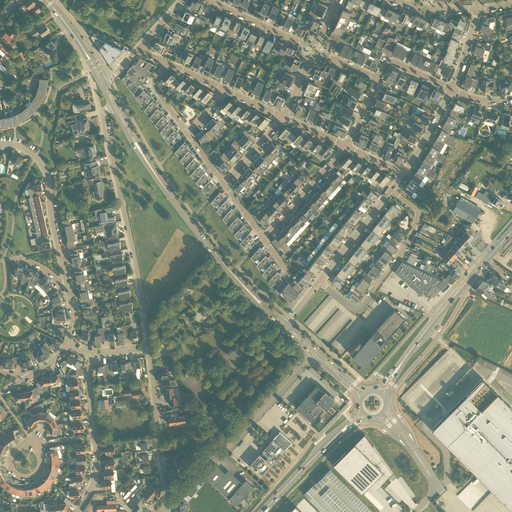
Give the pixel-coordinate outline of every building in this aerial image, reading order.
[(26,12),(36,4),(32,0),(29,0),(21,7),(26,12)] [(253,13),(256,8),(256,7),(259,9),(262,3),(257,0),(250,0),(249,4),(251,5),(248,11),(253,13)] [(324,2),(321,0),(320,0),(315,0),(314,3),(317,4),(315,7),(325,12),(328,7),(322,4),(323,1),(324,2)] [(363,10),(366,3),(361,1),(362,0),(361,0),(351,0),(350,0),(349,0),(346,7),(351,10),(354,4),(361,7),(360,8),(363,10)] [(196,2),(196,3),(192,2),(190,6),(191,6),(190,8),(199,12),(201,7),(203,8),(204,6),(196,2)] [(265,16),(267,11),(268,10),(270,11),(273,5),(274,5),(269,2),(267,5),(264,4),(260,13),(265,16)] [(372,14),(375,6),(370,3),(369,4),(366,3),(363,10),(372,14)] [(273,5),(270,11),(268,16),(274,19),(279,8),(273,5)] [(35,14),(41,9),(38,6),(32,11),(35,14)] [(325,12),(315,7),(313,6),(309,14),(310,15),(316,18),(316,17),(317,14),(323,17),(325,12)] [(381,8),(375,6),(372,14),(380,18),(381,16),(384,9),(381,7),(381,8)] [(352,10),(351,10),(346,7),(344,10),(343,10),(340,15),(348,19),(349,19),(352,10)] [(381,16),(389,19),(393,11),(388,9),(387,10),(384,9),(381,16)] [(402,15),(399,13),(398,14),(393,11),(389,19),(398,23),(399,21),(402,15)] [(185,12),(185,13),(182,19),(191,24),(193,21),(195,22),(197,19),(198,18),(185,12)] [(286,20),(288,17),(289,14),(285,12),(283,14),(280,12),(275,22),(281,24),(283,19),(286,20)] [(511,12),(499,16),(500,20),(506,19),(507,24),(506,24),(507,24),(508,27),(505,27),(506,31),(511,29),(511,12)] [(211,21),(211,20),(214,15),(211,13),(208,19),(200,16),(199,19),(206,23),(208,19),(211,21)] [(411,18),(408,17),(409,15),(403,13),(402,15),(399,21),(408,25),(409,22),(411,18)] [(211,20),(211,21),(208,26),(213,28),(215,26),(218,27),(222,18),(217,15),(214,21),(211,20)] [(309,23),(306,24),(307,28),(315,32),(318,26),(319,22),(316,21),(317,18),(316,18),(310,15),(309,18),(310,19),(309,22),(309,23)] [(350,20),(349,19),(348,19),(340,15),(338,21),(348,25),(350,21),(353,22),(354,22),(355,20),(351,18),(350,20)] [(417,26),(421,18),(415,15),(415,16),(412,15),(411,18),(409,22),(417,26)] [(288,17),(286,20),(283,27),(288,30),(291,24),(294,25),(293,26),(296,20),(297,18),(292,16),(291,19),(288,17)] [(490,23),(495,22),(494,17),(486,19),(486,21),(484,22),(483,26),(482,25),(480,30),(480,31),(481,31),(480,34),(481,34),(483,35),(482,38),(489,40),(490,37),(488,36),(489,34),(490,33),(489,33),(491,28),(489,28),(490,23)] [(228,33),(231,26),(230,27),(228,26),(231,20),(225,18),(219,30),(227,34),(228,33)] [(429,23),(426,22),(427,20),(421,18),(417,26),(426,30),(428,25),(428,24),(429,23)] [(437,28),(440,20),(435,18),(434,19),(431,18),(429,23),(428,24),(428,25),(437,28)] [(452,36),(460,39),(463,32),(462,31),(463,29),(462,29),(466,22),(464,21),(464,20),(463,19),(462,19),(461,20),(460,19),(458,23),(451,20),(449,23),(448,25),(455,29),(452,36)] [(303,36),(307,28),(306,24),(302,26),(301,28),(297,26),(300,21),(296,20),(293,26),(293,27),(296,28),(294,32),(298,33),(303,36)] [(449,23),(446,22),(446,23),(440,20),(437,28),(445,32),(448,25),(449,23)] [(347,28),(348,25),(338,21),(335,26),(343,30),(349,33),(350,31),(349,29),(347,28)] [(237,34),(239,31),(242,24),(237,22),(234,28),(231,26),(228,33),(232,34),(231,36),(235,38),(237,34)] [(173,30),(175,31),(176,31),(176,32),(180,34),(180,32),(184,34),(184,35),(183,34),(183,35),(187,37),(190,30),(195,32),(196,29),(190,26),(188,25),(190,26),(189,29),(181,25),(181,26),(175,24),(174,28),(173,27),(173,28),(173,30)] [(43,36),(50,31),(46,26),(39,30),(37,28),(31,32),(35,37),(40,33),(43,36)] [(337,42),(344,39),(340,37),(343,30),(335,26),(333,31),(332,31),(329,38),(337,42)] [(244,27),(242,32),(241,33),(239,32),(239,31),(237,34),(235,38),(240,41),(242,38),(245,39),(249,30),(244,27)] [(16,37),(15,34),(12,31),(8,35),(5,33),(1,37),(8,45),(14,39),(17,42),(18,41),(16,37)] [(511,31),(503,34),(504,38),(510,37),(511,42),(511,45),(510,45),(511,49),(511,48),(511,31)] [(18,41),(18,40),(25,36),(23,32),(16,37),(18,41)] [(254,40),(255,39),(257,35),(251,32),(246,43),(251,46),(253,47),(255,40),(254,40)] [(174,33),(173,36),(166,33),(164,37),(165,37),(164,40),(172,44),(174,41),(178,42),(181,36),(174,33)] [(123,51),(90,35),(89,35),(103,54),(102,55),(104,57),(105,57),(111,65),(111,64),(110,63),(121,50),(123,51)] [(255,40),(253,47),(256,48),(258,46),(261,47),(265,38),(260,35),(257,41),(255,40)] [(458,42),(460,39),(452,36),(449,43),(448,44),(457,48),(459,42),(458,42)] [(394,41),(395,39),(396,38),(395,38),(394,39),(392,39),(390,38),(388,38),(386,42),(379,38),(375,47),(381,50),(382,47),(389,50),(389,51),(394,41)] [(274,42),(271,41),(267,39),(262,50),(268,53),(274,42)] [(346,40),(344,39),(337,42),(333,51),(340,54),(340,53),(345,56),(349,48),(351,44),(346,42),(346,40)] [(45,53),(49,50),(50,52),(53,56),(58,50),(56,47),(59,45),(57,41),(53,44),(52,41),(49,43),(47,40),(40,46),(42,49),(42,48),(45,53)] [(279,56),(280,56),(282,50),(279,49),(282,43),(277,41),(272,50),(275,51),(275,54),(279,56)] [(397,42),(396,42),(394,41),(389,51),(390,51),(392,52),(392,53),(397,56),(401,48),(396,45),(397,42)] [(448,44),(449,43),(446,41),(445,43),(445,44),(448,46),(446,50),(447,51),(448,50),(455,54),(457,48),(448,44)] [(156,51),(164,55),(165,53),(163,51),(165,47),(156,42),(155,44),(153,48),(157,50),(156,51)] [(351,58),(356,48),(353,47),(354,44),(353,43),(352,42),(351,44),(349,48),(345,56),(351,58)] [(490,52),(491,47),(478,43),(476,47),(474,52),(475,53),(474,56),(475,56),(477,56),(476,59),(483,62),(484,58),(482,57),(483,55),(484,50),(490,52)] [(287,46),(286,49),(286,50),(283,49),(282,50),(280,56),(283,57),(285,52),(289,54),(288,56),(289,59),(293,58),(297,50),(291,48),(287,46)] [(361,51),(362,51),(364,48),(362,47),(361,47),(360,50),(356,48),(351,58),(356,61),(361,51)] [(187,48),(185,53),(184,54),(187,55),(185,61),(190,64),(194,54),(191,53),(192,50),(187,48)] [(407,58),(410,52),(401,48),(397,56),(403,58),(404,57),(407,58)] [(375,70),(383,53),(377,50),(375,53),(377,54),(373,62),(370,60),(371,57),(369,56),(368,59),(367,59),(365,63),(365,65),(375,70)] [(426,57),(422,55),(423,52),(423,51),(421,50),(419,54),(420,54),(419,56),(420,56),(416,64),(421,67),(426,57)] [(444,57),(444,59),(452,63),(456,54),(455,54),(448,50),(447,51),(444,57)] [(370,55),(362,51),(361,51),(356,61),(362,63),(362,62),(365,63),(367,59),(368,59),(369,56),(370,55)] [(420,56),(419,56),(411,52),(408,59),(411,60),(410,62),(416,64),(420,56)] [(202,64),(201,65),(202,65),(205,58),(200,55),(199,58),(196,57),(191,67),(197,69),(199,63),(202,64)] [(430,61),(431,61),(431,59),(433,60),(434,56),(433,55),(431,56),(430,58),(426,57),(421,67),(427,69),(430,61)] [(0,60),(7,67),(9,64),(2,57),(0,59),(0,60)] [(209,71),(209,70),(214,60),(208,57),(203,68),(209,71)] [(298,66),(300,61),(293,58),(289,59),(290,62),(292,63),(291,67),(286,65),(284,68),(291,71),(292,68),(296,70),(298,66)] [(135,78),(137,75),(143,68),(140,66),(145,61),(141,59),(134,66),(133,65),(127,72),(128,73),(128,72),(129,73),(135,78)] [(444,59),(443,60),(444,63),(446,64),(443,70),(438,68),(436,72),(435,73),(442,76),(442,74),(447,77),(451,68),(450,67),(452,63),(444,59)] [(213,69),(215,70),(213,75),(218,78),(223,68),(220,67),(221,64),(216,61),(213,69)] [(438,68),(439,65),(431,61),(430,61),(427,69),(432,72),(433,71),(436,72),(438,68)] [(147,65),(143,68),(137,75),(145,82),(148,78),(147,77),(151,73),(148,70),(153,64),(149,63),(147,65)] [(332,67),(326,64),(323,72),(325,76),(328,75),(329,72),(333,74),(330,79),(334,81),(335,77),(337,74),(334,72),(334,71),(335,69),(332,67)] [(33,69),(35,74),(44,70),(42,65),(33,69)] [(476,88),(478,81),(475,79),(475,80),(472,79),(472,78),(472,79),(471,78),(475,66),(471,65),(466,77),(467,77),(466,81),(464,80),(462,86),(466,88),(467,87),(469,87),(469,88),(469,86),(472,87),(473,87),(472,87),(473,87),(476,88)] [(229,82),(230,80),(235,71),(229,68),(223,79),(229,82)] [(284,68),(280,76),(283,77),(293,82),(295,76),(289,74),(290,71),(291,72),(291,71),(284,68)] [(325,76),(323,72),(316,68),(313,74),(314,74),(312,77),(315,78),(314,79),(316,79),(314,82),(315,82),(321,85),(323,82),(318,80),(319,76),(322,77),(325,76)] [(389,74),(386,81),(388,82),(389,80),(394,82),(398,73),(396,72),(393,70),(391,74),(389,74)] [(136,82),(139,85),(141,84),(142,85),(145,82),(137,75),(135,78),(129,73),(128,72),(128,73),(122,80),(129,90),(136,82)] [(233,80),(236,81),(233,86),(239,89),(245,76),(236,72),(233,80)] [(342,83),(345,77),(346,75),(341,72),(338,78),(335,77),(334,81),(332,83),(337,85),(339,83),(342,84),(342,83)] [(178,76),(173,74),(172,75),(171,74),(167,79),(167,78),(167,77),(163,81),(164,81),(165,81),(164,82),(169,86),(169,85),(171,88),(178,81),(178,80),(176,82),(174,80),(177,76),(178,76)] [(403,91),(404,89),(406,84),(406,83),(404,82),(406,77),(401,74),(396,84),(399,86),(398,89),(403,91)] [(482,77),(482,80),(481,80),(481,85),(482,85),(481,90),(484,91),(486,92),(486,91),(489,91),(489,90),(495,90),(496,80),(493,80),(493,82),(490,82),(490,81),(487,81),(487,77),(487,76),(483,76),(482,77)] [(246,78),(242,87),(247,90),(250,84),(253,85),(256,79),(251,77),(249,79),(246,78)] [(293,82),(283,77),(281,80),(279,79),(276,84),(279,85),(284,87),(283,87),(284,84),(290,87),(293,82)] [(354,80),(356,81),(354,85),(363,90),(364,88),(366,84),(362,82),(363,81),(355,77),(354,80)] [(189,82),(189,81),(184,79),(184,80),(183,80),(179,83),(177,81),(178,81),(171,88),(174,90),(176,87),(180,91),(185,85),(189,82)] [(499,92),(511,90),(511,83),(511,81),(504,81),(504,80),(503,79),(500,80),(499,81),(499,82),(498,82),(499,92)] [(404,89),(406,91),(412,94),(418,83),(411,80),(409,85),(406,84),(404,89)] [(258,95),(259,94),(264,84),(258,81),(252,92),(258,95)] [(139,86),(139,85),(136,82),(129,90),(139,103),(147,94),(139,86)] [(322,86),(321,85),(315,82),(314,85),(309,83),(306,88),(316,92),(317,89),(320,91),(322,86)] [(197,86),(197,85),(193,83),(192,84),(191,84),(188,87),(185,85),(180,91),(183,93),(184,91),(189,95),(194,89),(197,85),(197,86)] [(417,96),(422,99),(421,102),(425,103),(429,94),(426,93),(429,88),(422,85),(417,96)] [(189,95),(191,97),(193,95),(197,99),(202,93),(206,89),(201,87),(200,88),(196,91),(194,89),(189,95)] [(350,87),(347,92),(357,97),(358,98),(359,95),(361,92),(350,87)] [(266,90),(262,99),(267,102),(270,97),(272,98),(276,91),(271,88),(270,91),(266,90)] [(314,95),(316,92),(306,88),(304,93),(309,96),(307,98),(312,100),(315,102),(317,97),(314,95)] [(43,99),(46,93),(35,90),(34,92),(37,93),(36,96),(43,99)] [(435,101),(433,103),(436,104),(439,97),(438,96),(440,92),(436,90),(436,91),(434,90),(430,99),(435,101)] [(206,104),(207,103),(210,99),(209,99),(214,93),(210,91),(209,91),(210,91),(209,92),(208,91),(204,95),(202,93),(197,99),(200,101),(201,99),(205,103),(206,103),(206,104)] [(391,95),(385,92),(383,95),(384,96),(383,98),(393,103),(396,97),(391,95)] [(151,97),(147,94),(139,103),(142,107),(145,104),(147,107),(148,107),(152,101),(153,101),(154,100),(152,96),(151,97)] [(40,105),(43,99),(36,96),(34,99),(32,97),(30,99),(40,105)] [(282,105),(282,104),(285,99),(277,96),(273,104),(275,105),(275,106),(279,108),(281,104),(282,104),(282,105)] [(342,105),(349,108),(350,106),(355,108),(357,103),(347,98),(346,101),(343,100),(341,105),(342,106),(342,105)] [(35,110),(40,105),(30,99),(29,101),(32,102),(30,105),(35,110)] [(380,110),(386,112),(388,108),(386,106),(387,103),(378,99),(375,104),(381,107),(380,110)] [(76,104),(77,108),(78,112),(84,110),(91,109),(90,104),(86,105),(85,106),(83,100),(82,100),(81,100),(73,102),(74,105),(76,104)] [(463,108),(468,110),(470,107),(458,100),(456,104),(455,103),(452,109),(454,109),(453,111),(451,113),(450,113),(458,117),(463,108)] [(156,105),(153,101),(152,101),(148,107),(147,107),(144,110),(147,114),(150,111),(153,114),(158,109),(159,107),(157,104),(156,105)] [(227,113),(227,112),(232,107),(235,103),(231,101),(230,101),(231,101),(230,102),(229,101),(225,106),(224,105),(225,105),(224,104),(221,108),(222,108),(222,109),(227,113)] [(316,118),(319,113),(322,105),(317,103),(313,111),(310,109),(306,119),(311,122),(314,116),(316,117),(316,118)] [(301,117),(305,109),(306,107),(298,104),(295,111),(296,111),(297,111),(295,115),(299,117),(299,116),(301,117)] [(35,110),(30,105),(27,107),(25,105),(24,107),(31,115),(35,110)] [(239,105),(240,105),(239,106),(238,105),(234,109),(232,107),(227,112),(229,115),(231,113),(235,117),(236,117),(241,111),(244,107),(239,105)] [(342,105),(342,106),(339,111),(349,116),(350,114),(351,114),(353,111),(348,109),(349,108),(342,105)] [(25,119),(31,115),(24,107),(22,108),(24,110),(21,113),(25,119)] [(386,112),(380,110),(376,108),(375,111),(376,112),(375,114),(384,119),(387,113),(386,112)] [(161,112),(158,109),(153,114),(149,118),(152,122),(155,119),(158,121),(163,116),(165,115),(162,111),(161,112)] [(253,111),(248,109),(249,109),(248,110),(247,110),(243,113),(241,111),(236,117),(238,119),(240,117),(244,121),(250,115),(253,111)] [(25,119),(21,113),(18,114),(17,111),(15,112),(20,122),(25,119)] [(483,118),(485,113),(480,111),(479,113),(473,111),(473,112),(471,111),(469,115),(471,116),(469,121),(478,124),(480,117),(483,118)] [(14,124),(20,122),(15,112),(13,113),(14,116),(11,117),(14,124)] [(322,114),(319,113),(316,118),(314,122),(320,125),(322,119),(325,120),(326,118),(328,114),(323,112),(322,114)] [(419,115),(413,112),(411,117),(412,118),(414,119),(420,122),(421,119),(427,121),(429,116),(420,112),(419,115)] [(262,116),(262,115),(257,113),(257,114),(257,115),(256,114),(252,118),(250,115),(244,121),(247,123),(249,121),(253,125),(259,119),(262,116)] [(464,120),(458,117),(450,113),(451,114),(450,117),(449,116),(446,122),(447,122),(447,124),(446,124),(445,126),(444,126),(443,126),(452,130),(456,121),(462,124),(464,120)] [(495,123),(497,116),(487,113),(485,121),(495,123)] [(508,131),(511,131),(511,115),(510,116),(510,114),(504,113),(503,117),(502,117),(501,122),(503,123),(502,125),(509,126),(508,131)] [(14,124),(11,117),(8,118),(7,115),(5,115),(7,126),(14,124)] [(78,131),(73,132),(75,138),(79,136),(87,134),(86,131),(90,130),(88,118),(83,119),(82,115),(75,116),(77,124),(76,124),(78,131)] [(343,126),(344,123),(349,125),(351,120),(342,115),(340,118),(337,117),(335,122),(343,126)] [(167,119),(163,116),(158,121),(155,125),(158,129),(160,126),(163,129),(164,129),(169,123),(169,124),(170,122),(168,119),(167,119)] [(259,119),(253,125),(256,127),(258,125),(262,129),(263,130),(267,126),(266,126),(266,125),(271,120),(266,117),(266,118),(265,119),(265,118),(261,122),(259,119)] [(219,120),(219,121),(217,123),(212,118),(209,122),(216,129),(218,127),(221,129),(224,125),(221,122),(219,120)] [(368,124),(370,125),(376,128),(377,128),(378,125),(381,126),(384,121),(377,118),(376,121),(370,118),(368,124)] [(420,122),(414,119),(412,118),(410,123),(413,124),(411,128),(421,132),(424,127),(418,124),(420,122)] [(216,129),(209,122),(205,126),(210,131),(208,133),(213,138),(219,131),(216,129)] [(172,127),(169,124),(169,123),(164,129),(163,129),(160,133),(163,137),(166,133),(169,136),(174,131),(175,129),(173,126),(172,127)] [(335,131),(333,130),(332,132),(339,136),(340,134),(344,136),(346,132),(345,132),(346,130),(337,126),(335,131)] [(449,136),(452,130),(443,126),(444,127),(442,129),(443,129),(442,130),(441,130),(439,135),(453,142),(455,138),(452,136),(451,137),(449,136)] [(292,130),(292,129),(287,127),(287,128),(286,129),(286,128),(282,132),(281,132),(281,131),(278,134),(278,135),(278,134),(279,135),(283,139),(284,139),(287,141),(293,135),(293,134),(292,136),(289,133),(292,130)] [(241,138),(249,145),(253,141),(248,137),(250,134),(245,130),(241,134),(243,136),(241,138)] [(178,134),(174,131),(169,136),(165,140),(168,144),(171,141),(174,144),(181,137),(178,133),(178,134)] [(213,138),(208,133),(206,135),(201,131),(197,135),(200,138),(199,139),(201,143),(201,142),(203,140),(205,142),(207,140),(209,141),(213,138)] [(359,139),(360,140),(358,144),(362,146),(364,147),(368,138),(363,136),(364,133),(362,132),(359,139)] [(414,142),(417,137),(407,132),(407,133),(406,135),(403,135),(401,139),(406,142),(407,142),(408,139),(414,142)] [(305,136),(306,136),(301,134),(300,135),(299,134),(296,138),(293,135),(287,141),(290,144),(292,142),(297,146),(297,145),(302,140),(305,136)] [(386,138),(380,135),(378,138),(377,137),(376,140),(374,139),(372,141),(370,144),(371,144),(369,149),(373,151),(376,152),(379,146),(381,147),(382,147),(386,138)] [(451,147),(453,142),(439,135),(436,139),(437,139),(435,143),(434,143),(442,147),(445,142),(448,144),(447,145),(451,147)] [(237,139),(233,143),(238,147),(240,145),(245,149),(249,145),(241,138),(239,140),(237,139)] [(315,141),(315,140),(310,138),(310,139),(309,139),(305,142),(302,140),(297,145),(300,148),(302,146),(306,150),(307,150),(312,144),(315,141)] [(389,159),(395,145),(387,141),(383,151),(386,152),(384,156),(389,159)] [(185,142),(175,153),(178,157),(180,154),(183,156),(184,157),(188,151),(189,151),(190,150),(188,146),(187,147),(183,144),(185,142)] [(230,151),(237,158),(241,154),(236,149),(238,147),(233,143),(230,146),(232,149),(230,151)] [(268,147),(275,154),(277,152),(280,153),(283,150),(278,145),(276,147),(271,143),(268,147)] [(324,145),(325,145),(320,143),(319,144),(318,143),(315,147),(312,144),(307,150),(310,153),(312,151),(316,154),(321,149),(324,145)] [(439,153),(442,147),(434,143),(435,144),(433,147),(432,147),(429,151),(445,160),(446,157),(439,153)] [(90,156),(96,155),(94,146),(88,148),(87,145),(76,148),(77,154),(83,152),(82,151),(88,150),(90,156)] [(275,154),(268,147),(264,151),(269,155),(267,158),(272,162),(278,156),(275,154)] [(326,160),(330,156),(330,155),(330,156),(329,155),(334,149),(334,150),(334,149),(329,147),(329,148),(328,148),(324,152),(321,149),(316,154),(319,157),(321,155),(325,159),(326,159),(326,160)] [(186,161),(189,164),(194,158),(194,159),(195,157),(193,154),(192,154),(189,151),(188,151),(184,157),(183,156),(180,160),(183,164),(186,161)] [(234,162),(237,158),(230,151),(228,153),(225,151),(222,155),(227,160),(229,157),(234,162)] [(402,161),(402,160),(406,153),(403,151),(402,154),(397,152),(393,160),(395,161),(395,162),(399,164),(401,160),(402,160),(402,161)] [(443,164),(445,160),(429,151),(427,156),(425,160),(424,159),(432,164),(436,159),(443,164)] [(20,166),(21,165),(22,164),(23,163),(23,161),(22,161),(23,159),(22,158),(23,157),(18,155),(17,157),(13,156),(11,162),(14,163),(13,164),(15,165),(14,166),(18,168),(20,166)] [(214,162),(219,167),(221,170),(223,168),(226,171),(230,166),(225,162),(227,160),(222,155),(218,159),(218,158),(214,162)] [(272,162),(267,158),(265,160),(260,155),(256,159),(264,166),(266,164),(269,166),(272,162)] [(355,159),(350,157),(350,158),(349,157),(345,162),(344,161),(341,164),(342,165),(346,169),(352,163),(355,159)] [(201,164),(198,161),(198,162),(194,159),(194,158),(189,164),(185,168),(188,172),(191,168),(194,171),(199,166),(201,164)] [(262,168),(264,166),(256,159),(253,163),(258,168),(255,170),(261,175),(264,171),(262,168)] [(429,169),(432,164),(424,159),(424,160),(425,160),(423,164),(422,163),(419,168),(434,177),(436,174),(429,169)] [(364,164),(364,163),(359,161),(360,162),(359,163),(358,162),(354,166),(352,163),(346,169),(349,171),(351,169),(355,173),(356,173),(361,167),(364,164)] [(97,165),(97,162),(84,165),(86,175),(90,174),(90,178),(101,176),(99,165),(97,165)] [(196,176),(199,179),(200,179),(206,172),(204,168),(203,169),(199,166),(194,171),(191,175),(193,179),(196,176)] [(373,168),(374,168),(369,166),(368,167),(367,166),(364,170),(361,167),(356,173),(359,176),(360,174),(365,177),(370,172),(373,168)] [(261,175),(255,170),(254,172),(249,168),(245,172),(253,179),(255,177),(257,178),(261,175)] [(432,180),(434,177),(419,168),(416,172),(417,172),(415,176),(414,175),(422,181),(425,176),(432,180)] [(383,172),(378,170),(377,171),(376,170),(373,174),(370,172),(365,177),(368,180),(370,178),(374,182),(379,176),(383,172)] [(202,183),(205,186),(211,179),(209,176),(208,177),(205,173),(206,172),(200,179),(199,179),(196,182),(199,186),(202,183)] [(251,181),(253,179),(245,172),(241,176),(246,180),(244,182),(251,189),(249,187),(253,183),(251,181)] [(291,176),(300,184),(302,182),(303,183),(305,182),(307,180),(305,178),(306,177),(303,175),(303,176),(301,174),(295,172),(291,176)] [(331,179),(338,186),(344,180),(341,177),(336,173),(335,172),(332,174),(333,175),(332,176),(333,177),(331,179)] [(379,176),(374,182),(372,184),(375,187),(379,182),(383,186),(385,184),(386,186),(390,182),(389,181),(389,182),(388,181),(392,177),(392,176),(387,174),(387,175),(386,176),(386,175),(382,179),(379,176)] [(419,186),(422,181),(414,175),(414,176),(412,180),(412,179),(409,183),(423,194),(426,190),(419,186)] [(300,184),(291,176),(292,177),(287,183),(297,191),(298,189),(299,187),(298,187),(300,184)] [(95,200),(96,199),(97,201),(98,203),(102,202),(102,200),(102,198),(106,197),(105,192),(104,193),(102,182),(97,183),(96,179),(88,181),(89,185),(94,184),(96,192),(93,192),(95,200)] [(207,191),(210,193),(210,194),(217,186),(214,183),(213,184),(210,181),(211,179),(205,186),(201,190),(204,194),(207,191)] [(326,181),(324,183),(333,192),(338,186),(331,179),(329,181),(328,180),(326,182),(326,181)] [(251,189),(244,182),(242,185),(237,180),(234,184),(237,187),(235,189),(237,192),(240,190),(243,193),(245,191),(247,193),(251,189)] [(297,191),(287,183),(282,189),(290,196),(292,194),(293,195),(294,193),(295,194),(297,191)] [(322,188),(320,191),(328,198),(333,192),(324,183),(322,186),(321,187),(322,188)] [(421,197),(423,194),(409,183),(406,188),(404,192),(403,191),(403,192),(411,197),(414,192),(421,197)] [(469,187),(461,183),(459,187),(467,191),(469,187)] [(29,198),(39,196),(37,196),(35,191),(43,189),(41,184),(33,186),(33,188),(28,189),(30,198),(29,198)] [(476,196),(474,195),(478,187),(472,185),(468,194),(473,196),(481,200),(482,198),(476,195),(476,196)] [(290,196),(282,189),(277,195),(286,203),(288,201),(288,200),(289,199),(288,198),(290,196)] [(371,201),(374,197),(375,198),(377,196),(375,194),(370,191),(364,189),(361,193),(371,201)] [(314,195),(323,203),(328,198),(320,191),(318,193),(317,192),(316,193),(315,193),(314,195)] [(217,204),(220,207),(225,201),(222,197),(223,196),(220,193),(211,203),(214,208),(217,204)] [(367,205),(371,201),(361,193),(360,193),(362,195),(357,201),(367,208),(369,206),(367,205)] [(286,203),(277,195),(272,200),(279,207),(281,205),(282,206),(284,205),(286,203)] [(310,202),(318,209),(323,203),(314,195),(312,197),(312,198),(311,199),(312,200),(310,202)] [(492,195),(487,203),(495,207),(496,205),(500,207),(501,206),(502,207),(503,205),(502,204),(503,202),(496,197),(492,195)] [(30,205),(41,203),(39,196),(29,198),(30,205)] [(279,207),(272,200),(266,206),(276,215),(278,212),(277,212),(278,211),(277,210),(279,207)] [(459,200),(455,207),(453,212),(473,223),(479,212),(459,200)] [(220,207),(218,209),(216,211),(220,216),(223,212),(226,215),(231,209),(228,205),(229,204),(226,201),(225,201),(220,207)] [(365,211),(367,208),(357,201),(353,207),(361,213),(364,210),(365,211)] [(303,207),(312,215),(318,209),(310,202),(308,204),(307,203),(305,205),(305,204),(303,207)] [(32,212),(42,209),(41,203),(30,205),(32,212)] [(386,212),(394,218),(399,211),(401,212),(404,209),(396,204),(395,206),(393,205),(389,209),(390,209),(387,213),(387,212),(386,212)] [(276,215),(266,206),(261,212),(260,210),(260,211),(269,219),(271,217),(272,218),(273,216),(274,217),(276,215)] [(107,212),(113,211),(112,207),(103,209),(104,212),(102,213),(101,209),(95,211),(96,216),(100,215),(101,219),(99,220),(100,224),(116,221),(115,216),(108,218),(107,212)] [(299,214),(307,221),(312,215),(303,207),(301,209),(302,209),(300,211),(301,212),(299,214)] [(358,217),(361,213),(353,207),(348,213),(358,221),(359,218),(358,217)] [(33,218),(44,216),(42,209),(32,212),(33,218)] [(229,220),(232,223),(237,218),(234,213),(235,212),(232,209),(231,209),(226,215),(222,219),(226,224),(229,220)] [(260,223),(262,225),(263,225),(265,226),(267,224),(268,222),(267,221),(269,219),(260,211),(256,215),(259,220),(259,221),(261,222),(260,223)] [(390,223),(394,218),(386,212),(387,213),(384,216),(381,220),(391,228),(393,225),(390,223)] [(356,223),(358,221),(348,213),(343,219),(351,225),(354,222),(356,223)] [(293,218),(302,227),(307,221),(299,214),(297,216),(296,215),(295,216),(293,218)] [(35,225),(45,222),(44,216),(33,218),(35,225)] [(235,228),(238,231),(243,226),(240,222),(241,220),(237,217),(237,218),(232,223),(228,227),(232,232),(235,228)] [(289,225),(297,232),(302,227),(293,218),(291,220),(291,221),(290,222),(291,223),(289,225)] [(348,229),(351,225),(343,219),(338,225),(348,233),(350,231),(348,229)] [(389,230),(391,228),(381,220),(377,224),(378,224),(375,228),(375,227),(374,227),(382,233),(385,228),(389,231),(389,230)] [(36,231),(47,229),(45,222),(35,225),(36,231)] [(431,227),(428,226),(429,225),(424,223),(423,226),(422,228),(427,230),(429,232),(430,230),(432,230),(433,229),(431,228),(431,227)] [(108,238),(109,238),(118,236),(115,224),(107,225),(107,224),(95,227),(96,233),(107,231),(108,238)] [(241,236),(244,239),(249,234),(246,230),(247,228),(243,225),(243,226),(238,231),(234,235),(237,240),(241,236)] [(282,230),(291,238),(297,232),(289,225),(287,228),(286,227),(285,228),(284,228),(282,230)] [(346,235),(348,233),(338,225),(333,231),(341,238),(344,234),(346,235)] [(378,238),(382,233),(374,227),(374,228),(375,228),(372,231),(369,235),(379,243),(381,240),(378,238)] [(473,237),(477,233),(470,227),(463,236),(469,241),(473,238),(473,237)] [(38,238),(48,235),(47,229),(36,231),(38,238)] [(278,237),(288,245),(286,244),(291,238),(282,230),(280,232),(281,232),(279,234),(280,235),(278,237)] [(338,241),(341,238),(333,231),(328,237),(338,245),(340,243),(338,241)] [(404,235),(399,232),(394,238),(391,237),(389,239),(395,244),(396,243),(395,243),(396,241),(398,242),(404,235)] [(247,245),(250,248),(251,248),(255,243),(252,238),(253,236),(249,233),(249,234),(244,239),(240,243),(243,248),(247,245)] [(42,249),(44,248),(51,247),(50,241),(49,241),(48,236),(48,235),(38,238),(40,237),(41,243),(42,249)] [(377,246),(379,243),(369,235),(365,239),(366,239),(363,243),(363,242),(362,242),(370,248),(373,243),(377,246)] [(463,236),(462,236),(461,235),(457,239),(465,246),(469,241),(463,236)] [(284,250),(288,246),(288,245),(278,237),(276,239),(275,238),(274,240),(274,239),(272,242),(273,243),(273,244),(275,246),(276,246),(278,247),(284,250)] [(336,247),(338,245),(328,237),(324,243),(332,250),(335,246),(336,247)] [(413,238),(411,242),(418,246),(421,242),(413,238)] [(120,242),(116,242),(115,243),(114,240),(116,239),(115,239),(99,242),(100,246),(104,245),(105,251),(109,250),(120,248),(120,244),(121,244),(120,242)] [(395,244),(389,239),(388,241),(390,243),(386,248),(387,248),(392,252),(393,253),(397,249),(393,245),(394,243),(395,244)] [(461,251),(465,246),(457,239),(456,239),(453,243),(461,251)] [(367,258),(369,255),(366,253),(370,248),(362,242),(362,243),(363,243),(361,246),(360,246),(357,250),(367,258)] [(329,254),(332,250),(324,243),(319,249),(328,257),(330,255),(329,254)] [(458,255),(461,251),(453,243),(452,243),(454,245),(451,249),(458,255)] [(458,255),(451,249),(450,250),(449,248),(445,246),(443,251),(445,252),(453,259),(458,255)] [(260,248),(250,258),(254,263),(257,259),(260,262),(265,256),(262,252),(263,251),(260,248)] [(390,255),(392,252),(387,248),(382,255),(389,261),(392,256),(390,255)] [(71,261),(81,259),(79,253),(82,252),(81,249),(74,251),(75,254),(70,255),(71,257),(70,257),(71,261)] [(327,260),(328,257),(319,249),(314,256),(322,262),(325,258),(327,260)] [(368,259),(369,259),(367,258),(357,250),(353,254),(354,254),(352,258),(351,257),(358,263),(361,258),(365,261),(367,258),(368,259)] [(118,251),(117,251),(102,254),(103,257),(110,256),(110,258),(111,258),(112,262),(123,260),(122,256),(123,256),(123,253),(118,254),(117,251),(118,251)] [(449,264),(453,259),(445,252),(443,251),(443,252),(439,256),(449,265),(449,264)] [(383,264),(384,265),(385,265),(389,261),(382,255),(376,262),(382,267),(381,266),(383,264)] [(410,255),(409,255),(406,261),(414,265),(417,258),(416,258),(410,255)] [(266,270),(271,265),(268,260),(269,259),(265,256),(260,262),(256,266),(260,271),(263,267),(266,270)] [(319,266),(322,262),(314,256),(309,262),(319,269),(321,267),(319,266)] [(354,268),(358,263),(351,257),(350,258),(351,258),(349,261),(348,261),(345,265),(355,273),(357,270),(354,268)] [(77,265),(78,268),(86,267),(84,258),(81,259),(71,261),(72,264),(73,264),(73,266),(77,265)] [(443,280),(406,262),(401,259),(393,271),(420,295),(422,293),(427,297),(430,294),(434,297),(440,289),(443,292),(449,285),(443,280)] [(317,272),(319,269),(309,262),(304,268),(312,274),(315,271),(317,272)] [(376,262),(371,269),(378,275),(381,270),(379,268),(381,266),(382,267),(376,262)] [(121,263),(119,263),(110,265),(111,268),(112,268),(113,270),(114,270),(115,274),(126,272),(125,268),(126,268),(125,265),(120,266),(119,263),(121,263)] [(434,266),(434,267),(426,263),(424,268),(423,270),(431,273),(434,268),(437,269),(437,270),(438,270),(441,271),(445,273),(445,274),(441,278),(443,279),(444,278),(451,284),(455,278),(444,268),(442,270),(437,268),(434,266)] [(271,265),(266,270),(262,274),(265,279),(269,275),(272,278),(277,273),(274,269),(275,267),(271,264),(271,265)] [(353,276),(355,273),(345,265),(341,269),(342,269),(340,273),(339,272),(346,278),(350,273),(353,276)] [(452,271),(445,266),(444,268),(455,278),(456,278),(459,274),(454,269),(452,271)] [(17,278),(22,279),(23,272),(20,272),(21,268),(18,267),(14,267),(13,267),(13,268),(13,269),(13,270),(11,270),(11,276),(17,276),(17,278)] [(75,278),(84,276),(83,271),(86,270),(86,267),(78,268),(79,271),(74,272),(75,274),(74,275),(75,278)] [(309,278),(312,274),(304,268),(299,274),(309,282),(311,279),(309,278)] [(30,279),(34,270),(30,269),(27,269),(26,273),(23,272),(22,279),(27,280),(27,278),(30,279)] [(374,279),(378,275),(371,269),(365,276),(371,281),(370,280),(372,278),(374,279)] [(36,284),(40,279),(37,277),(39,274),(36,272),(37,271),(34,270),(30,279),(28,284),(35,286),(36,284)] [(272,278),(268,282),(271,287),(275,284),(278,286),(283,281),(280,277),(281,275),(277,272),(277,273),(272,278)] [(340,285),(346,278),(339,272),(338,273),(339,273),(337,276),(336,276),(333,280),(335,282),(333,284),(340,290),(342,287),(340,285)] [(307,284),(309,282),(299,274),(294,280),(303,287),(306,283),(307,284)] [(80,283),(81,286),(89,284),(87,275),(84,276),(75,278),(76,282),(77,282),(77,284),(80,283)] [(109,278),(110,281),(115,280),(115,282),(116,282),(117,286),(128,284),(127,280),(128,280),(128,277),(122,278),(122,275),(123,275),(109,278)] [(371,281),(365,276),(360,283),(367,288),(370,284),(368,282),(370,280),(371,281)] [(490,277),(490,278),(489,280),(493,284),(491,286),(492,286),(495,288),(496,287),(498,289),(507,293),(509,289),(503,284),(502,284),(493,276),(492,276),(492,277),(491,276),(490,277)] [(42,289),(50,281),(47,278),(47,279),(44,277),(42,280),(40,279),(36,284),(40,287),(42,289)] [(303,287),(294,280),(292,283),(294,284),(292,287),(288,284),(299,292),(303,287)] [(47,295),(52,291),(50,288),(54,286),(52,283),(50,281),(42,289),(44,291),(47,295)] [(490,295),(491,294),(492,293),(486,288),(489,285),(482,281),(479,285),(490,295)] [(363,293),(367,288),(360,283),(354,290),(360,294),(359,293),(361,291),(363,293)] [(81,286),(81,289),(78,290),(79,292),(78,292),(79,296),(91,293),(89,284),(81,286)] [(295,298),(299,292),(288,284),(284,289),(295,298)] [(490,296),(490,295),(479,285),(474,290),(480,295),(482,292),(488,298),(490,296)] [(124,288),(125,287),(109,290),(110,294),(117,292),(118,295),(119,294),(119,298),(130,296),(130,292),(131,292),(130,290),(125,291),(124,288)] [(292,301),(295,298),(284,289),(281,292),(283,293),(281,295),(290,302),(291,300),(292,301)] [(360,294),(354,290),(349,297),(356,302),(359,298),(357,296),(359,294),(360,295),(360,294)] [(51,301),(61,297),(60,294),(59,294),(57,291),(54,293),(52,291),(47,295),(49,298),(51,301)] [(89,294),(91,293),(79,296),(80,299),(81,299),(81,301),(85,300),(86,303),(93,302),(93,298),(90,299),(89,294)] [(53,309),(60,307),(59,304),(63,303),(62,300),(61,297),(51,301),(53,301),(54,303),(52,304),(53,309)] [(126,300),(128,300),(128,299),(111,303),(112,306),(119,305),(120,307),(121,307),(121,311),(133,308),(132,305),(133,305),(132,302),(127,303),(126,300)] [(93,302),(86,303),(86,306),(82,307),(83,310),(82,310),(83,314),(92,311),(91,306),(94,305),(93,302)] [(400,303),(398,306),(398,307),(409,312),(410,308),(400,303)] [(56,316),(66,316),(65,312),(64,309),(60,310),(60,307),(53,309),(54,313),(56,313),(56,316)] [(368,339),(365,336),(364,335),(360,340),(360,341),(349,353),(353,356),(352,356),(363,366),(405,319),(394,310),(368,339)] [(54,324),(60,325),(61,322),(65,322),(65,319),(66,319),(66,316),(56,316),(52,316),(53,319),(54,319),(54,324)] [(60,328),(60,325),(54,324),(53,328),(55,329),(54,332),(59,334),(59,335),(60,336),(61,336),(62,336),(62,335),(63,335),(64,332),(63,331),(64,328),(60,328)] [(89,340),(92,330),(90,330),(88,334),(86,333),(86,324),(81,326),(81,332),(83,332),(81,338),(83,339),(82,340),(83,341),(84,342),(85,343),(86,343),(87,340),(89,340)] [(123,339),(128,338),(126,325),(122,326),(121,333),(117,333),(118,343),(119,342),(120,342),(121,342),(122,341),(123,340),(123,339)] [(126,325),(128,338),(132,338),(132,339),(133,340),(134,340),(135,340),(136,340),(137,340),(139,340),(138,337),(137,337),(136,331),(133,331),(131,325),(126,325)] [(100,341),(105,341),(103,328),(99,329),(98,335),(94,336),(95,342),(94,342),(94,345),(96,345),(97,345),(98,345),(99,344),(100,343),(100,341)] [(103,328),(105,341),(109,340),(109,342),(110,342),(111,343),(112,343),(113,343),(114,343),(113,333),(110,334),(108,328),(103,328)] [(44,344),(48,349),(51,347),(54,349),(56,347),(58,344),(58,343),(58,342),(57,342),(56,342),(55,341),(55,342),(50,339),(49,342),(47,341),(44,344)] [(46,351),(48,349),(44,344),(40,348),(42,349),(39,351),(45,359),(47,357),(47,356),(49,354),(46,351)] [(42,361),(45,359),(39,351),(36,347),(35,348),(34,350),(31,352),(31,353),(34,359),(37,358),(39,362),(42,360),(42,361)] [(31,361),(34,359),(31,353),(27,355),(24,356),(27,367),(30,366),(33,364),(31,361)] [(73,365),(75,359),(74,358),(76,355),(75,355),(74,355),(73,355),(72,355),(71,354),(70,356),(68,356),(66,361),(64,360),(60,365),(62,367),(59,369),(62,374),(65,373),(63,369),(68,363),(73,365)] [(8,368),(9,359),(6,359),(6,357),(2,355),(0,360),(0,361),(3,362),(1,366),(4,367),(4,368),(8,368)] [(24,368),(27,367),(24,356),(21,357),(17,357),(17,364),(20,363),(20,367),(24,367),(24,368)] [(14,364),(17,364),(17,357),(12,357),(12,359),(9,359),(8,368),(11,369),(11,368),(14,368),(14,364)] [(75,359),(73,365),(77,367),(76,375),(71,375),(72,379),(78,378),(77,375),(82,374),(83,369),(80,368),(83,362),(81,362),(82,360),(81,359),(80,358),(79,357),(78,357),(77,360),(75,359)] [(135,362),(130,362),(132,375),(132,380),(137,380),(136,374),(137,368),(140,367),(140,366),(144,366),(143,361),(141,361),(140,357),(139,358),(138,358),(137,358),(136,359),(135,360),(135,362)] [(495,371),(497,366),(479,358),(476,362),(495,371)] [(107,365),(109,377),(113,377),(114,370),(118,370),(117,360),(116,361),(115,361),(114,361),(113,362),(112,362),(112,364),(107,365)] [(132,375),(130,362),(126,363),(126,361),(125,360),(124,360),(123,360),(121,360),(120,360),(122,370),(122,373),(126,372),(127,375),(132,375)] [(109,377),(107,365),(103,365),(103,363),(102,363),(101,363),(100,363),(99,363),(98,363),(98,368),(97,369),(98,372),(102,372),(104,378),(105,383),(109,383),(109,377)] [(61,381),(64,379),(61,373),(57,376),(58,377),(55,377),(49,378),(50,384),(55,384),(55,387),(60,386),(61,386),(61,384),(61,381)] [(169,373),(160,374),(160,375),(159,376),(159,381),(161,380),(161,384),(166,383),(166,387),(178,385),(174,380),(170,380),(169,373)] [(38,387),(35,389),(39,394),(42,393),(41,391),(42,390),(42,385),(50,384),(49,378),(41,379),(41,381),(36,384),(38,387)] [(511,407),(483,378),(448,413),(451,416),(447,420),(435,432),(448,444),(446,445),(494,493),(511,510),(511,407)] [(70,392),(79,391),(79,390),(77,391),(77,387),(78,387),(78,384),(79,383),(78,381),(77,380),(69,381),(69,382),(67,384),(69,385),(70,392)] [(141,389),(139,389),(138,384),(131,385),(131,387),(126,388),(126,394),(127,394),(127,397),(133,396),(134,397),(141,396),(141,389)] [(318,416),(324,409),(326,410),(335,400),(333,399),(334,398),(329,394),(325,391),(323,393),(316,386),(302,401),(302,402),(300,404),(296,408),(312,422),(316,418),(314,416),(316,414),(318,416)] [(178,404),(177,397),(175,397),(174,388),(165,389),(165,393),(164,393),(165,398),(169,398),(170,405),(178,404)] [(32,392),(24,393),(25,400),(26,408),(31,405),(30,399),(36,398),(37,399),(40,397),(39,395),(39,394),(35,389),(32,391),(32,392)] [(71,402),(80,400),(78,400),(78,397),(79,397),(79,394),(80,393),(79,391),(70,392),(69,394),(70,395),(71,402)] [(97,401),(98,410),(110,408),(112,408),(111,404),(108,405),(108,399),(97,401)] [(72,411),(81,410),(79,410),(79,407),(80,407),(80,404),(81,403),(80,401),(80,400),(71,402),(70,404),(71,405),(72,411)] [(73,421),(81,420),(80,417),(82,417),(81,414),(83,413),(81,411),(81,410),(72,411),(72,412),(71,414),(72,415),(73,421)] [(49,415),(50,412),(47,411),(46,413),(39,413),(41,423),(42,423),(42,422),(43,422),(44,422),(47,414),(49,415)] [(31,416),(33,416),(31,413),(28,415),(30,418),(24,426),(29,428),(30,425),(32,425),(32,426),(32,427),(33,428),(34,428),(35,428),(36,427),(36,426),(36,425),(36,424),(37,423),(31,416)] [(40,423),(41,423),(39,413),(33,416),(31,416),(37,423),(38,423),(39,423),(40,423)] [(54,419),(49,415),(47,414),(44,422),(45,423),(45,424),(46,425),(54,419)] [(178,416),(179,424),(186,424),(185,422),(189,422),(188,415),(178,416)] [(177,425),(179,424),(178,416),(176,417),(168,418),(169,425),(177,424),(177,425)] [(58,426),(57,425),(54,419),(46,425),(46,426),(47,426),(48,426),(48,428),(58,426)] [(81,420),(73,421),(74,431),(83,430),(83,429),(84,428),(83,426),(82,424),(81,424),(81,420)] [(60,427),(60,424),(57,425),(58,426),(48,428),(49,429),(48,429),(47,430),(47,431),(47,432),(47,433),(48,433),(49,434),(50,434),(50,433),(51,433),(57,435),(57,428),(60,427)] [(17,437),(21,434),(17,429),(9,433),(5,435),(11,442),(13,441),(14,442),(15,443),(16,443),(18,441),(19,440),(18,439),(17,437)] [(264,452),(261,456),(260,454),(249,466),(261,477),(285,450),(292,442),(280,431),(269,443),(269,444),(262,451),(264,452)] [(365,434),(334,466),(363,495),(373,484),(378,489),(393,474),(365,434)] [(8,444),(11,442),(5,435),(2,438),(0,440),(0,442),(8,449),(9,447),(10,447),(9,446),(8,444)] [(150,444),(150,443),(147,444),(147,439),(134,440),(134,445),(141,446),(141,449),(150,448),(150,447),(150,446),(150,445),(150,444)] [(7,450),(8,449),(0,442),(0,451),(3,452),(4,450),(6,450),(7,450)] [(107,453),(107,457),(115,456),(114,450),(116,448),(114,447),(113,443),(106,444),(106,447),(105,447),(105,448),(104,449),(105,451),(106,453),(107,453)] [(77,457),(86,456),(85,455),(84,452),(86,452),(85,449),(87,448),(85,446),(85,445),(76,446),(76,447),(75,449),(77,450),(77,456),(77,457)] [(59,459),(59,458),(58,455),(57,451),(58,450),(57,447),(50,448),(50,452),(47,452),(46,453),(46,454),(46,456),(47,457),(48,457),(50,457),(50,460),(59,459)] [(152,456),(152,455),(148,455),(148,450),(135,452),(136,457),(142,457),(143,461),(151,460),(151,459),(151,458),(152,457),(152,456)] [(185,462),(184,455),(179,456),(179,455),(172,456),(173,468),(180,467),(180,463),(185,462)] [(76,467),(85,466),(85,462),(86,462),(86,459),(87,458),(86,456),(77,457),(75,459),(77,460),(78,466),(76,467)] [(59,463),(59,461),(59,459),(50,460),(50,463),(48,463),(48,464),(47,464),(47,466),(59,468),(59,463)] [(104,471),(115,470),(114,464),(115,462),(114,461),(114,460),(105,461),(105,462),(104,463),(105,465),(106,467),(107,467),(107,471),(104,471)] [(153,467),(153,466),(150,466),(149,462),(136,463),(137,468),(144,469),(144,472),(148,472),(148,473),(152,472),(152,471),(153,470),(153,468),(153,467)] [(214,486),(214,485),(230,499),(230,498),(232,500),(230,502),(235,506),(252,486),(246,480),(245,481),(246,481),(245,482),(244,481),(243,483),(243,484),(228,471),(225,473),(216,465),(205,478),(214,486)] [(56,476),(57,475),(58,473),(59,468),(47,466),(47,468),(47,469),(49,470),(48,473),(56,476)] [(73,477),(84,476),(84,472),(85,472),(85,469),(86,468),(85,466),(76,467),(76,468),(75,469),(76,470),(77,476),(73,477)] [(102,481),(114,480),(113,474),(115,472),(113,471),(113,470),(115,470),(104,471),(104,472),(103,474),(104,475),(105,478),(106,477),(107,481),(102,481)] [(330,470),(316,483),(321,488),(329,479),(361,511),(371,511),(334,474),(330,470)] [(56,478),(56,476),(48,473),(47,475),(45,474),(44,474),(43,475),(42,476),(51,484),(54,480),(56,478)] [(48,487),(51,484),(42,476),(41,477),(41,478),(41,479),(42,481),(40,483),(45,490),(45,489),(46,489),(48,487)] [(69,488),(82,486),(81,483),(83,483),(82,480),(84,478),(82,477),(82,476),(84,476),(73,477),(73,478),(72,479),(74,481),(74,487),(69,487),(69,488)] [(4,489),(12,479),(10,478),(9,478),(7,480),(5,477),(0,480),(0,484),(0,486),(4,489)] [(12,493),(15,485),(12,484),(13,482),(13,481),(13,480),(12,479),(4,489),(8,492),(12,493)] [(114,480),(102,481),(102,482),(101,484),(102,485),(103,488),(104,488),(104,491),(112,491),(111,484),(112,483),(111,481),(114,480)] [(45,490),(40,483),(37,484),(36,483),(36,482),(35,482),(33,483),(37,494),(42,492),(45,490)] [(33,496),(37,494),(33,483),(32,483),(31,484),(31,485),(31,487),(28,487),(29,496),(33,496)] [(158,491),(156,490),(159,486),(155,483),(151,488),(146,484),(143,487),(147,490),(153,496),(158,491)] [(20,496),(22,484),(20,484),(19,484),(18,486),(15,485),(12,493),(15,495),(20,496)] [(29,496),(28,487),(25,487),(25,485),(24,485),(24,484),(22,484),(20,496),(25,496),(29,496)] [(313,485),(304,494),(308,499),(321,511),(326,511),(311,496),(317,490),(313,485)] [(82,486),(69,488),(70,498),(79,497),(79,496),(80,494),(79,493),(78,490),(77,490),(77,487),(82,486)] [(335,511),(352,511),(329,488),(321,497),(335,511)] [(147,504),(153,496),(147,490),(144,493),(145,494),(143,496),(141,499),(147,504)] [(132,509),(134,511),(139,511),(142,509),(138,505),(142,500),(137,496),(130,503),(134,506),(132,509)] [(66,498),(65,497),(63,500),(64,501),(66,503),(66,504),(57,505),(58,511),(63,511),(67,511),(66,507),(67,507),(71,502),(66,498)] [(188,501),(184,497),(181,500),(182,503),(180,503),(175,504),(176,511),(184,511),(185,511),(184,503),(187,503),(188,503),(188,501)] [(116,511),(116,505),(117,505),(116,505),(116,501),(107,502),(107,505),(97,505),(96,511),(116,511)] [(4,511),(3,511),(17,511),(16,504),(11,502),(12,510),(4,511)] [(58,511),(57,505),(57,503),(56,503),(54,503),(53,504),(53,505),(49,506),(49,507),(48,507),(47,503),(44,504),(44,510),(44,511),(49,510),(49,511),(58,511)]
